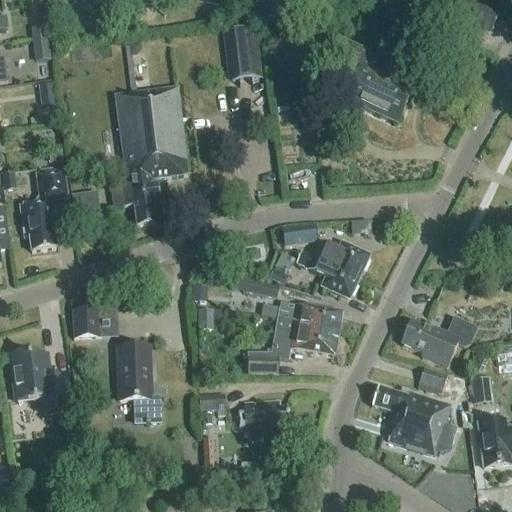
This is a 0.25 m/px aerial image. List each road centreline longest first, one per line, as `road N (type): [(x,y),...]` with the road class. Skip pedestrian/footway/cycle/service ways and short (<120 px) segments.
road 1 (residential): [(0,304),(250,229),(401,209),(435,216)]
road 2 (tertiary): [(339,465),(335,420),(435,216)]
road 3 (tertiary): [(435,216),(511,67)]
